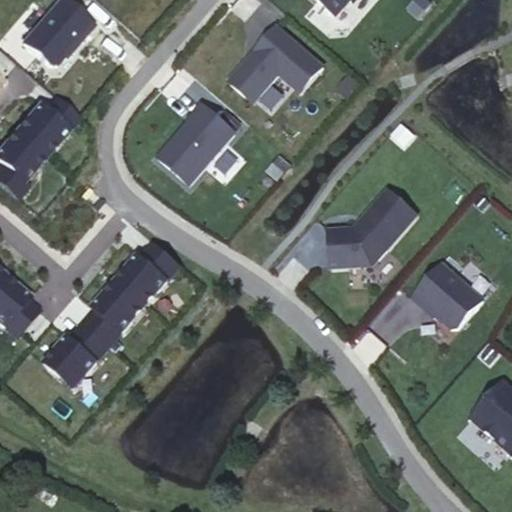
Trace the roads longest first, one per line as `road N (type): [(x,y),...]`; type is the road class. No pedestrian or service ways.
road 1 (residential): [(139,213),(270,300),(354,381),(399,463),(444,511)]
road 2 (residential): [(212,0),(108,121),(105,175),(139,213)]
road 3 (residential): [(139,213),(67,287),(0,226)]
road 4 (track): [(0,444),(148,511)]
